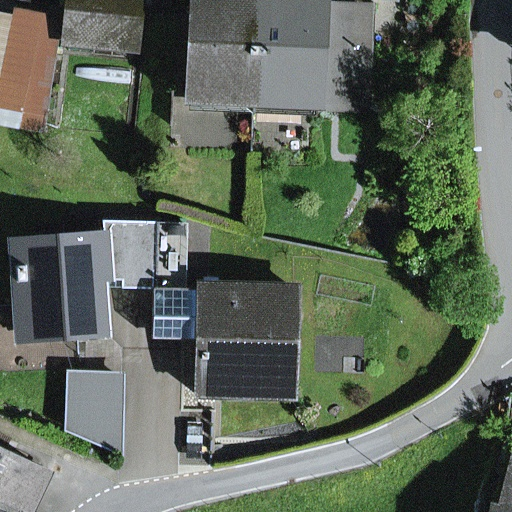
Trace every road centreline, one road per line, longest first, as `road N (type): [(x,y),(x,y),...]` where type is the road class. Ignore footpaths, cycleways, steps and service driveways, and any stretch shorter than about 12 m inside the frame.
road 1 (residential): [(511,348),(472,398),(365,450),(116,511)]
road 2 (residential): [(507,0),(495,79),(511,176)]
